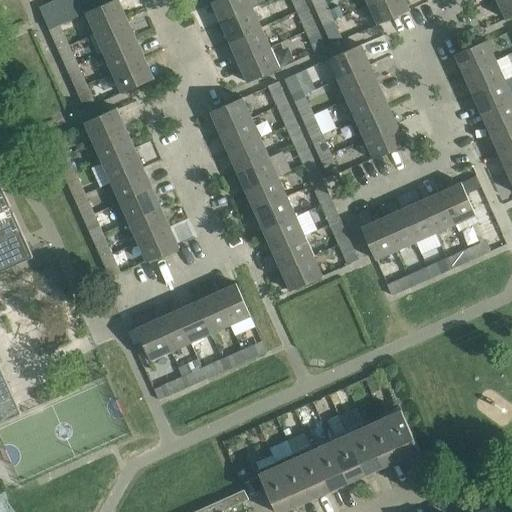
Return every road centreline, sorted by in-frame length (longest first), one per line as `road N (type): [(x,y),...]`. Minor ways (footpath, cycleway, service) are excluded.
road 1 (residential): [(131,282),(217,246),(180,113),(209,102),(166,0)]
road 2 (residential): [(340,209),(462,156),(411,52),(460,35),(445,0)]
